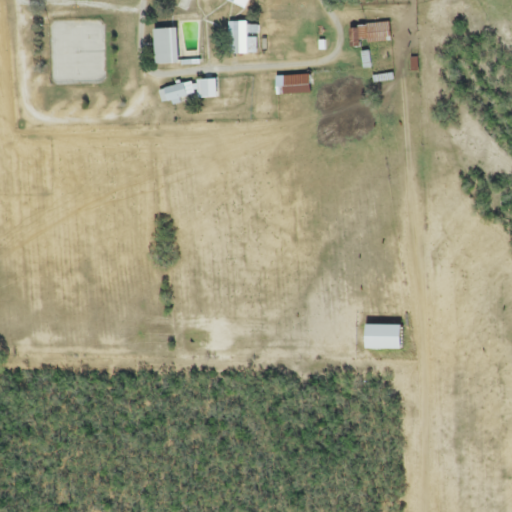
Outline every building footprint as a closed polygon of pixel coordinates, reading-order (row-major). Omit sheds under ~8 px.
[(226,0),(247,10),(251,0),(226,0)] [(255,35),(257,35),(257,24),(228,24),(228,56),(255,56),(255,35)] [(355,27),(356,43),(388,42),(388,26),(355,27)] [(310,77),(277,77),(277,96),(310,96),(310,77)] [(203,98),(235,98),(235,89),(241,89),(241,79),(203,80),(203,98)] [(194,82),(158,93),(162,107),(198,97),(194,82)] [(379,353),(402,353),(402,345),(379,345),(379,353)]
